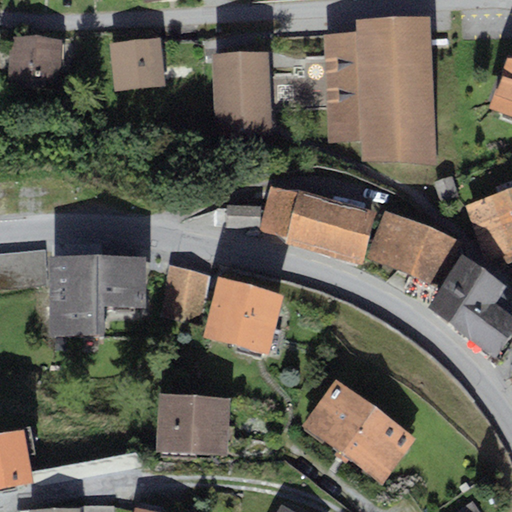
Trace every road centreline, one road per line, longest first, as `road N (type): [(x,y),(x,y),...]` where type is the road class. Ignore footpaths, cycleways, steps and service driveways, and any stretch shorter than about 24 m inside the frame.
road 1 (tertiary): [(0,237),(142,239),(349,289),(457,364),(511,435)]
road 2 (residential): [(511,2),(76,24),(0,18)]
road 3 (residential): [(328,511),(279,491),(199,482),(0,500)]
